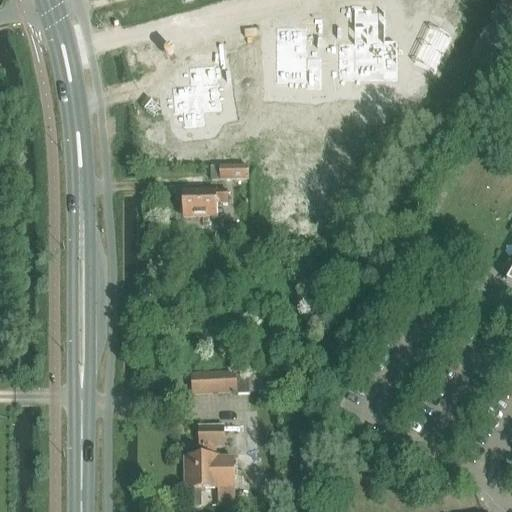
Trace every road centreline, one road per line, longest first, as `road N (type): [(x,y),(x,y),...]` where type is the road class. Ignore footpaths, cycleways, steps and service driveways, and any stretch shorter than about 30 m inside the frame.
road 1 (secondary): [(80,511),(79,148),(51,7)]
road 2 (unknown): [(480,355),(454,340),(423,343),(384,402),(388,423),(425,445)]
